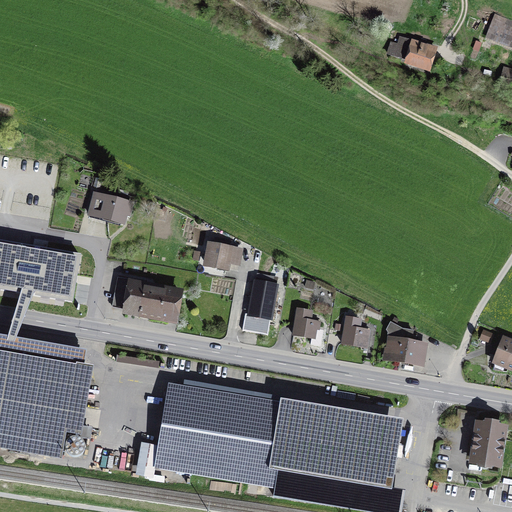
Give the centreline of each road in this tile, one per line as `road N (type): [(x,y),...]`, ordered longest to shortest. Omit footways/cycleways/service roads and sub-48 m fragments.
road 1 (primary): [(89,331),(511,405)]
road 2 (track): [(511,180),(459,141),(371,97),(240,0)]
road 3 (unclassified): [(89,331),(98,251),(0,226)]
road 4 (track): [(511,258),(439,393)]
